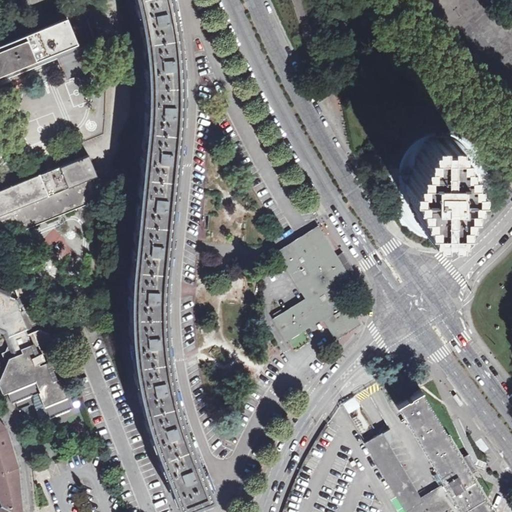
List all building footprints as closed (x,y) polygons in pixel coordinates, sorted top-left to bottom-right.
[(95,43),(97,42),(79,0),(76,0),(59,8),(63,19),(35,30),(34,30),(34,31),(0,44),(0,81),(11,77),(10,76),(13,74),(17,73),(18,74),(39,65),(61,56),(88,45),(95,42),(95,43)] [(136,0),(144,35),(147,65),(149,100),(147,116),(144,157),(141,190),(135,247),(133,285),(131,301),(132,345),(137,379),(141,397),(148,421),(154,440),(165,469),(179,506),(210,493),(197,459),(186,429),(179,410),(174,390),(170,370),(167,345),(165,320),(165,291),(175,174),(180,116),(181,82),(180,55),(177,34),(173,11),(170,0),(136,0)] [(88,45),(61,56),(68,75),(96,64),(88,45)] [(479,202),(479,198),(486,197),(486,206),(491,202),(492,197),(493,192),(494,186),(493,181),(493,175),(491,170),(489,163),(486,158),(482,152),(477,147),(472,142),(466,139),(460,136),(453,133),(447,132),(440,131),(435,132),(430,133),(425,135),(420,138),(415,141),(411,145),(407,149),(405,153),(403,158),(401,162),(400,166),(399,170),(399,173),(392,173),(392,165),(390,165),(389,166),(388,168),(386,172),(385,177),(385,182),(385,187),(385,192),(386,197),(388,203),(389,208),(391,212),(395,218),(399,223),(405,228),(410,232),(416,235),(422,238),(428,239),(434,240),(442,240),(448,238),(454,236),(458,234),(462,232),(466,229),(469,225),(472,220),(475,215),(477,210),(478,206),(479,202)] [(0,229),(3,237),(98,198),(90,178),(97,175),(88,154),(0,189),(0,229)] [(369,196),(375,207),(379,204),(373,193),(371,194),(369,196)] [(308,298),(344,275),(316,229),(279,252),(308,298)] [(49,418),(72,408),(60,378),(57,379),(53,370),(66,365),(52,332),(50,333),(40,329),(28,333),(27,331),(26,329),(29,328),(16,298),(10,295),(12,290),(0,284),(0,328),(5,331),(8,338),(9,342),(6,351),(8,357),(0,377),(0,383),(5,385),(12,403),(38,393),(49,418)] [(337,335),(355,323),(338,296),(320,307),(337,335)] [(287,337),(314,320),(303,302),(276,319),(287,337)] [(366,443),(406,511),(492,511),(470,474),(476,470),(470,461),(466,454),(460,457),(420,389),(396,403),(395,404),(405,420),(406,419),(446,486),(420,501),(413,490),(416,488),(383,433),(366,443)] [(451,397),(459,408),(461,406),(463,405),(455,394),(451,397)] [(0,470),(10,501),(10,502),(4,504),(4,503),(3,503),(3,502),(1,503),(1,504),(0,504),(1,506),(2,506),(4,511),(21,511),(17,464),(5,426),(0,419),(0,470)] [(0,500),(1,503),(3,502),(3,503),(4,503),(4,504),(10,502),(10,501),(0,470),(0,500)] [(170,511),(160,480),(148,484),(156,511),(170,511)]
